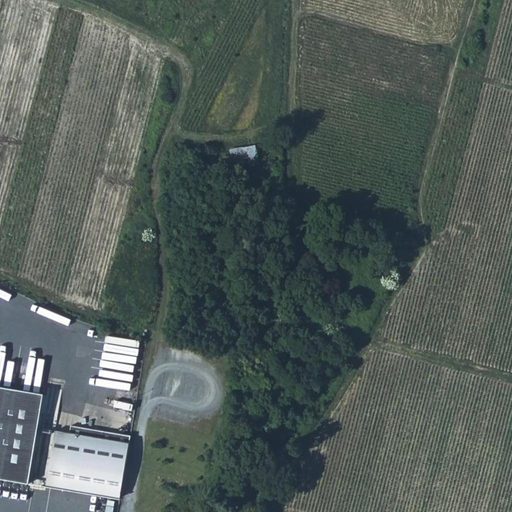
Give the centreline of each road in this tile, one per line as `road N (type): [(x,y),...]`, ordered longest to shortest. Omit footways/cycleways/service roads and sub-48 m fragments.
road 1 (track): [(511,379),(372,338),(426,239),(416,212),(475,0)]
road 2 (track): [(48,0),(180,61),(190,80),(153,191),(164,257),(157,350)]
road 3 (track): [(372,338),(270,511)]
road 4 (residential): [(157,350),(127,511)]
